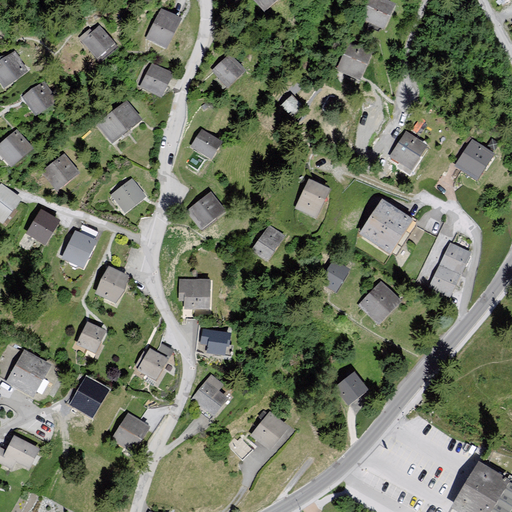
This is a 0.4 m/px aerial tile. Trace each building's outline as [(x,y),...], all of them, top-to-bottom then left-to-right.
[(260,0),(275,17),(293,0),(260,0)] [(382,0),(371,0),(361,24),(390,36),(402,8),(382,0)] [(168,11),(152,40),(180,51),(193,22),(168,11)] [(98,31),(87,41),(108,64),(125,46),(108,28),(101,33),(98,31)] [(380,55),(353,43),(340,73),(368,84),(380,55)] [(27,55),(0,71),(0,72),(15,91),(41,75),(27,55)] [(239,56),(219,74),(236,92),(255,75),(239,56)] [(157,64),(145,90),(169,101),(182,76),(157,64)] [(53,84),(29,100),(45,121),(68,106),(53,84)] [(288,95),(283,109),(294,113),(299,99),(288,95)] [(132,105),(101,128),(116,147),(122,145),(149,124),(132,105)] [(201,141),(194,148),(219,163),(226,154),(231,145),(206,132),(201,141)] [(21,133),(0,150),(0,152),(19,172),(43,154),(21,133)] [(412,134),(395,158),(420,174),(436,149),(412,134)] [(480,141),(459,169),(486,185),(505,157),(480,141)] [(76,163),(67,158),(46,175),(59,197),(87,177),(76,163)] [(136,182),(113,198),(130,217),(151,200),(136,182)] [(317,182),(301,210),(327,221),(339,202),(343,191),(317,182)] [(3,187),(0,190),(0,222),(6,227),(25,203),(3,187)] [(207,205),(193,216),(209,233),(236,214),(217,194),(207,205)] [(379,220),(364,237),(390,255),(402,258),(424,223),(389,202),(379,220)] [(46,213),(30,237),(51,249),(60,237),(67,226),(46,213)] [(267,243),(260,252),(281,264),(285,254),(295,239),(276,227),(267,243)] [(78,233),(65,261),(89,273),(102,245),(78,233)] [(478,255),(455,246),(444,267),(468,278),(474,268),(478,255)] [(339,262),(327,289),(342,298),(353,284),(359,274),(339,262)] [(468,278),(444,267),(431,292),(459,307),(468,278)] [(136,279),(114,270),(99,297),(120,308),(132,295),(136,279)] [(216,283),(181,282),(180,304),(189,305),(187,312),(218,313),(219,302),(216,283)] [(389,287),(363,308),(386,329),(411,304),(389,287)] [(92,326),(80,348),(101,357),(112,335),(92,326)] [(241,337),(208,332),(205,348),(215,349),(213,356),(236,359),(241,337)] [(152,363),(144,373),(165,385),(177,362),(156,352),(152,363)] [(21,369),(10,385),(40,401),(50,386),(59,368),(28,353),(21,369)] [(376,392),(360,375),(341,391),(355,409),(376,392)] [(217,378),(195,403),(223,421),(239,399),(230,394),(234,388),(217,378)] [(91,380),(73,408),(101,422),(118,394),(91,380)] [(278,415),(258,439),(268,447),(280,456),(300,432),(278,415)] [(158,431),(132,416),(116,443),(144,456),(152,446),(158,431)] [(22,466),(37,473),(48,452),(19,439),(12,453),(0,448),(0,463),(18,473),(22,466)] [(509,511),(511,507),(511,482),(509,481),(510,480),(486,465),(478,461),(450,507),(459,511),(509,511)]
